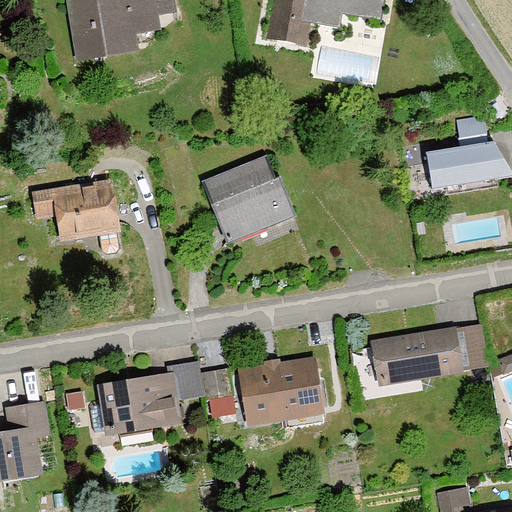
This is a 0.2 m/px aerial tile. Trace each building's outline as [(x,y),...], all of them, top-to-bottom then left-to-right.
[(137,51),(134,32),(158,28),(156,14),(176,12),(173,0),(67,0),(75,59),(137,51)] [(273,0),(267,38),(304,44),(307,22),(338,27),(340,14),(381,21),(384,0),(273,0)] [(484,117),(456,120),(458,137),(486,133),(484,117)] [(429,153),(434,188),(510,176),(501,157),(494,142),(429,153)] [(227,241),(293,215),(279,179),(275,181),(265,156),(203,181),(222,228),(227,241)] [(112,181),(33,192),(37,218),(59,215),(62,240),(119,232),(112,181)] [(373,341),(379,385),(460,373),(460,368),(486,364),(481,327),(471,329),(454,331),(454,329),(373,341)] [(239,369),(249,425),(323,412),(314,357),(239,369)] [(235,397),(230,368),(199,373),(197,362),(167,367),(168,375),(98,386),(106,434),(181,421),(177,399),(202,395),(203,403),(235,397)] [(0,480),(41,473),(35,437),(48,435),(42,402),(15,407),(6,408),(10,432),(0,433),(0,480)] [(466,489),(437,494),(440,511),(466,511),(470,511),(466,489)]
